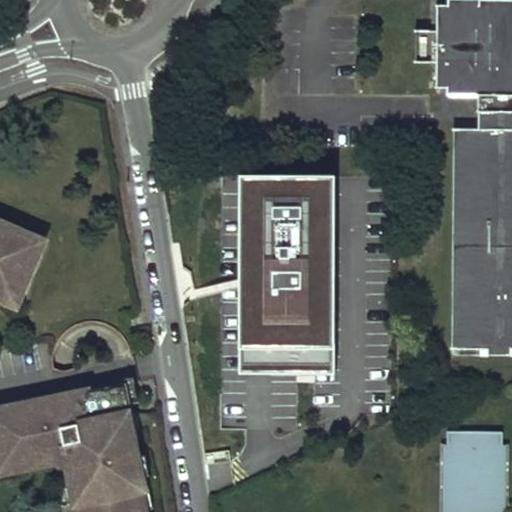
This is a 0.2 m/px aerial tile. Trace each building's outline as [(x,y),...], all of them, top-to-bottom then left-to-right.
[(511,349),(511,0),(475,0),(476,6),(433,6),(433,31),(411,31),(411,63),(433,64),(432,88),(475,89),(474,113),(475,113),(475,129),(455,129),(454,350),(511,349)] [(243,285),(242,374),(337,375),(339,178),(244,176),(243,285)] [(0,290),(18,299),(42,242),(0,223),(0,290)] [(144,487),(128,414),(133,409),(131,398),(70,410),(65,404),(63,402),(57,400),(52,399),(49,400),(54,422),(37,426),(32,403),(0,410),(0,464),(20,461),(22,468),(67,459),(77,502),(73,503),(74,511),(145,511),(140,488),(144,487)] [(502,511),(503,432),(447,432),(446,511),(502,511)] [(20,461),(0,464),(0,472),(22,468),(20,461)]
